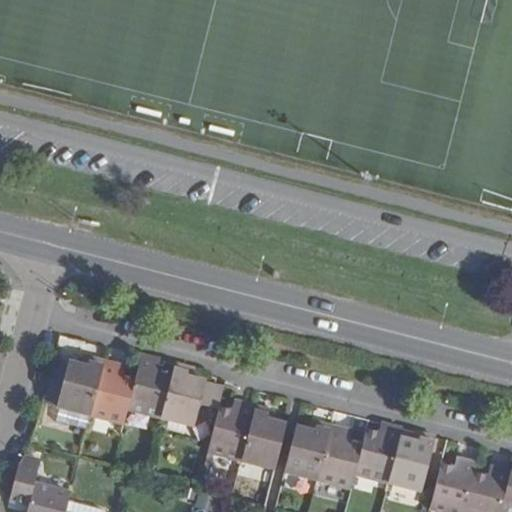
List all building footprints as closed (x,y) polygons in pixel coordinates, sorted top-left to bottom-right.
[(81,366),(87,368),(90,358),(84,356),(81,366)] [(129,409),(161,418),(172,373),(161,371),(154,369),(157,360),(142,356),(136,380),(129,409)] [(59,406),(90,415),(104,361),(90,358),(87,368),(81,366),(70,362),(59,406)] [(161,371),(164,362),(157,360),(154,369),(161,371)] [(116,375),(118,365),(104,361),(90,415),(125,424),(129,409),(136,380),(122,376),(116,375)] [(189,368),(175,364),(172,373),(161,418),(194,426),(195,419),(200,404),(204,385),(205,382),(193,379),(187,377),(189,368)] [(118,365),(116,375),(122,376),(125,368),(118,365)] [(189,368),(187,377),(193,379),(195,370),(189,368)] [(204,385),(200,404),(195,419),(203,422),(207,405),(220,408),(221,405),(225,390),(204,385)] [(243,401),(236,399),(233,411),(240,413),(243,401)] [(208,455),(240,463),(252,416),(240,413),(233,411),(220,408),(220,411),(208,455)] [(240,463),(275,472),(278,461),(284,438),(286,430),(288,423),(268,419),(270,414),(254,410),(252,416),(240,463)] [(310,428),(317,431),(320,422),(313,421),(310,428)] [(286,472),(319,480),(333,426),(320,422),(317,431),(310,428),(298,425),(296,432),(293,441),(288,463),(286,472)] [(379,433),(386,434),(388,425),(382,423),(379,433)] [(356,475),(389,483),(400,438),(402,429),(388,425),(386,434),(379,433),(367,429),(364,443),(356,475)] [(352,489),(356,475),(364,443),(352,440),(346,438),(348,429),(333,426),(319,480),(352,489)] [(352,440),(354,431),(348,429),(346,438),(352,440)] [(290,431),(286,430),(284,438),(288,439),(293,441),(296,432),(290,431)] [(419,443),(421,434),(415,432),(412,441),(419,443)] [(389,483),(422,492),(436,437),(421,434),(419,443),(412,441),(400,438),(389,483)] [(25,456),(20,464),(38,468),(40,460),(25,456)] [(463,460),(458,458),(455,467),(461,469),(463,460)] [(455,467),(443,464),(431,509),(442,511),(465,511),(476,472),(478,464),(463,460),(461,469),(455,467)] [(65,511),(68,500),(70,493),(34,482),(38,468),(20,464),(16,470),(9,498),(29,503),(26,511),(65,511)] [(498,469),(491,467),(488,475),(495,477),(498,469)] [(501,511),(511,473),(498,469),(495,477),(488,475),(476,472),(465,511),(501,511)] [(501,511),(503,511),(511,511),(511,472),(511,473),(501,511)] [(68,500),(65,511),(101,511),(102,509),(68,500)]
